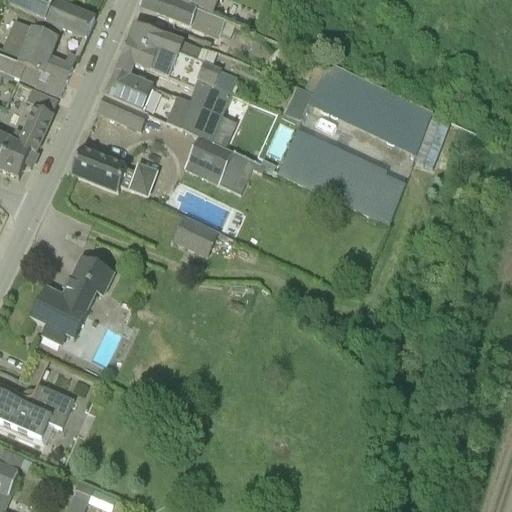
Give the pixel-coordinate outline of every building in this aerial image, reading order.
[(12,0),(8,10),(36,23),(45,27),(46,25),(56,5),(44,0),(12,0)] [(143,0),(140,13),(204,35),(206,31),(221,38),(226,25),(211,18),(211,19),(171,3),(161,0),(143,0)] [(172,0),(171,3),(211,19),(211,18),(219,0),(172,0)] [(56,5),(46,25),(62,32),(86,42),(95,22),(56,5)] [(49,61),(57,42),(62,32),(46,25),(45,27),(36,23),(33,31),(14,24),(6,41),(2,52),(0,51),(0,60),(36,75),(44,58),(49,61)] [(201,53),(196,52),(183,46),(184,45),(168,40),(171,33),(150,26),(148,34),(134,29),(129,40),(178,60),(179,57),(198,64),(201,53)] [(169,83),(194,93),(197,84),(215,90),(221,73),(198,64),(179,57),(178,60),(129,40),(118,69),(134,75),(135,71),(169,83)] [(35,89),(60,100),(73,72),(49,61),(44,58),(36,75),(0,60),(0,75),(3,76),(17,82),(18,81),(35,89)] [(298,92),(313,99),(328,70),(312,62),(298,92)] [(131,81),(134,75),(118,69),(104,100),(142,116),(153,90),(131,81)] [(221,73),(215,90),(230,96),(235,84),(237,79),(221,73)] [(194,93),(190,106),(225,122),(235,98),(230,96),(215,90),(197,84),(194,93)] [(148,119),(142,116),(104,100),(97,116),(141,135),(148,119)] [(166,126),(181,132),(190,106),(177,101),(166,126)] [(213,147),(225,122),(224,121),(190,106),(181,132),(180,133),(199,141),(213,147)] [(10,143),(0,166),(0,174),(19,183),(25,168),(31,154),(36,156),(53,118),(35,110),(23,136),(15,133),(10,143)] [(0,166),(10,143),(0,138),(0,166)] [(188,165),(223,181),(234,156),(213,147),(199,141),(188,165)] [(71,178),(118,196),(120,190),(147,200),(156,176),(139,170),(136,176),(127,172),(80,154),(71,178)] [(276,169),(263,163),(260,169),(273,175),(276,169)] [(264,171),(254,167),(252,173),(262,177),(264,171)] [(219,237),(184,221),(172,247),(207,263),(219,237)] [(47,291),(31,323),(47,331),(65,340),(73,344),(98,292),(105,295),(113,278),(81,262),(63,299),(47,291)] [(0,425),(41,444),(48,427),(61,433),(74,404),(39,389),(46,371),(45,371),(34,395),(31,399),(27,401),(22,400),(0,390),(0,425)] [(0,511),(2,511),(18,478),(0,469),(0,511)] [(73,500),(88,506),(94,492),(79,486),(73,500)]
